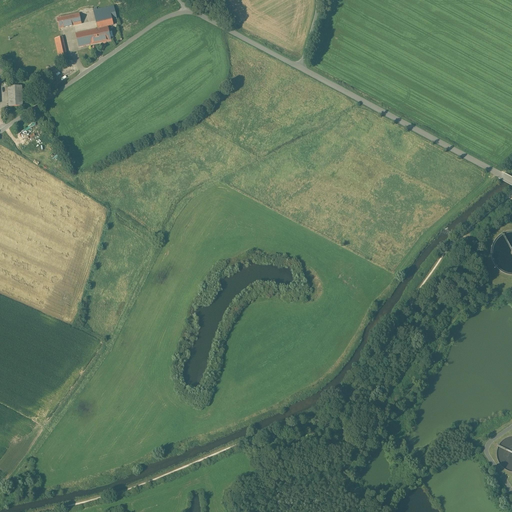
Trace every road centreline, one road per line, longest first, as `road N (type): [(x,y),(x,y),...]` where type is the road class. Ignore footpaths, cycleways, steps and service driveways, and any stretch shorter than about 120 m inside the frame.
road 1 (unclassified): [(300,68),(500,175)]
road 2 (unclassified): [(0,131),(153,24),(186,10)]
road 3 (unclassified): [(186,10),(300,68)]
